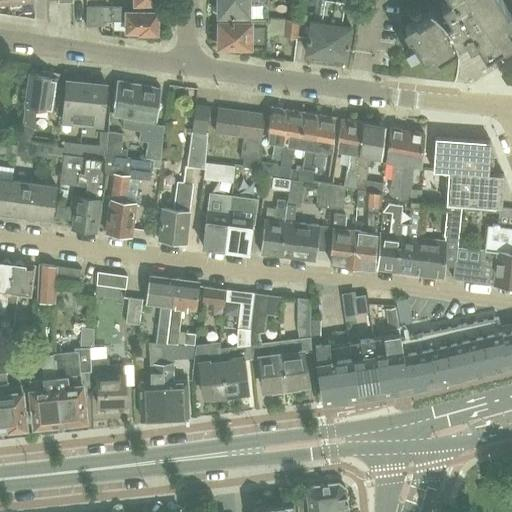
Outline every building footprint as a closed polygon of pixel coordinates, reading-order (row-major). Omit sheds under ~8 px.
[(249,4),(269,4),(274,4),(273,0),(218,0),(219,5),(216,5),(216,13),(219,13),(219,15),(249,15),(249,4)] [(326,55),(334,0),(324,0),(321,21),(312,20),(306,52),(309,52),(311,55),(316,56),(319,54),(326,55)] [(344,0),(334,0),(326,55),(334,56),(336,59),(341,59),(344,57),(346,58),(351,25),(342,24),(346,0),(344,0)] [(466,37),(469,41),(476,37),(484,51),(511,34),(502,19),(511,13),(503,0),(440,0),(442,3),(405,26),(427,62),(466,37)] [(127,11),(127,7),(86,6),(86,26),(104,26),(104,21),(127,21),(126,30),(140,30),(140,32),(157,32),(157,29),(160,29),(160,15),(157,15),(157,11),(127,11)] [(298,38),(301,18),(289,18),(287,36),(298,38)] [(268,26),(252,26),(252,21),(219,21),(219,24),(216,24),(215,32),(219,32),(219,43),(222,47),(268,48),(268,26)] [(31,141),(33,126),(36,106),(50,108),(54,86),(56,87),(58,73),(42,70),(42,74),(30,72),(19,139),(31,141)] [(82,123),(87,81),(67,79),(62,121),(82,123)] [(132,129),(140,84),(119,80),(113,112),(125,114),(123,128),(132,129)] [(87,81),(82,123),(102,125),(107,83),(87,81)] [(155,124),(156,119),(162,87),(140,84),(132,129),(140,131),(139,141),(147,142),(145,155),(161,157),(163,126),(155,124)] [(196,104),(193,130),(206,132),(210,106),(196,104)] [(281,159),(288,109),(271,106),(268,140),(275,141),(272,157),(281,159)] [(218,107),(215,131),(227,133),(230,109),(218,107)] [(230,109),(227,133),(238,134),(242,110),(230,109)] [(300,145),(304,112),(288,109),(281,159),(282,159),(281,165),(279,176),(288,177),(294,144),(300,145)] [(242,110),(238,134),(242,135),(250,136),(254,112),(242,110)] [(254,112),(250,136),(262,138),(265,114),(254,112)] [(318,134),(320,115),(304,112),(300,145),(306,146),(302,169),(300,169),(300,179),(311,180),(312,172),(313,165),(318,134)] [(318,134),(313,165),(323,166),(326,150),(333,151),(336,117),(320,115),(318,134)] [(341,118),(337,151),(351,152),(350,166),(346,165),(344,184),(347,185),(358,186),(358,167),(363,121),(341,118)] [(381,156),(384,125),(363,121),(358,167),(358,186),(363,187),(368,154),(381,156)] [(20,126),(7,124),(5,136),(18,138),(20,126)] [(404,178),(408,129),(390,126),(387,159),(395,161),(390,199),(397,200),(404,178)] [(421,166),(425,132),(408,129),(404,178),(397,200),(410,200),(414,165),(421,166)] [(193,130),(187,165),(205,167),(208,132),(206,132),(193,130)] [(100,132),(99,144),(80,142),(79,155),(105,159),(106,150),(107,133),(100,132)] [(106,150),(127,152),(127,149),(121,149),(123,134),(107,133),(106,150)] [(260,167),(260,162),(262,138),(250,136),(242,135),(239,157),(243,157),(242,164),(260,167)] [(489,172),(491,140),(435,136),(432,170),(448,172),(446,203),(497,206),(502,207),(504,173),(489,172)] [(31,141),(19,139),(17,139),(16,144),(17,144),(15,154),(37,157),(37,152),(39,142),(31,141)] [(17,144),(16,144),(0,141),(0,151),(15,154),(17,144)] [(79,155),(80,142),(65,141),(64,146),(63,154),(79,155)] [(64,146),(39,142),(37,152),(63,156),(63,154),(64,146)] [(126,158),(127,152),(106,150),(105,159),(106,159),(104,173),(108,173),(114,174),(106,231),(130,235),(135,202),(124,201),(125,189),(127,176),(148,179),(150,161),(126,158)] [(77,183),(77,181),(79,155),(63,154),(63,156),(60,180),(77,183)] [(95,229),(105,159),(79,155),(77,181),(87,182),(86,195),(76,194),(72,226),(95,229)] [(218,178),(220,163),(206,161),(205,177),(218,178)] [(279,176),(281,165),(260,162),(260,167),(259,173),(264,174),(279,176)] [(195,166),(188,165),(186,181),(193,182),(195,166)] [(0,216),(6,218),(12,178),(0,176),(0,216)] [(289,178),(275,176),(273,187),(288,188),(289,178)] [(29,214),(33,181),(12,178),(6,218),(15,219),(16,212),(29,214)] [(304,180),(289,178),(288,188),(287,200),(286,202),(297,204),(297,205),(301,206),(304,180)] [(194,182),(178,180),(174,209),(162,207),(158,238),(186,242),(190,211),(189,211),(194,182)] [(33,181),(29,214),(41,215),(40,222),(49,223),(50,216),(51,216),(56,184),(33,181)] [(332,183),(319,181),(316,206),(330,207),(330,206),(332,183)] [(332,183),(330,206),(345,207),(347,185),(344,184),(332,183)] [(382,191),(369,190),(368,204),(381,205),(382,191)] [(225,247),(230,214),(232,197),(209,194),(202,244),(225,247)] [(230,214),(225,247),(248,250),(253,216),(252,216),(254,200),(243,199),(232,197),(230,214)] [(286,202),(287,200),(278,199),(276,219),(265,218),(261,252),(280,254),(286,202)] [(286,202),(280,254),(315,259),(316,246),(327,248),(329,226),(294,221),(296,204),(286,202)] [(354,250),(353,264),(374,267),(379,205),(369,204),(367,231),(359,230),(357,251),(354,250)] [(400,234),(401,222),(403,205),(389,204),(383,212),(392,213),(390,233),(380,232),(378,267),(397,270),(400,234)] [(511,208),(502,207),(497,206),(496,224),(488,223),(485,248),(481,248),(481,251),(457,248),(456,260),(454,259),(452,278),(493,283),(511,285),(511,208)] [(418,237),(417,237),(419,208),(411,208),(409,223),(401,222),(400,234),(397,270),(415,272),(418,237)] [(442,236),(457,237),(460,237),(462,209),(445,208),(442,236)] [(357,251),(359,230),(344,228),(345,215),(334,213),(331,261),(353,264),(354,250),(357,251)] [(418,237),(415,272),(442,276),(445,240),(418,237)] [(0,325),(4,326),(12,261),(0,259),(0,325)] [(18,292),(30,294),(34,264),(12,261),(4,326),(13,327),(18,292)] [(35,301),(54,303),(58,265),(39,263),(35,301)] [(58,265),(57,278),(80,281),(81,268),(58,265)] [(165,343),(174,277),(150,274),(146,301),(161,303),(156,343),(164,343),(165,343)] [(175,344),(178,322),(180,306),(196,308),(199,280),(174,277),(165,343),(174,344),(175,344)] [(228,289),(204,286),(202,298),(226,301),(228,289)] [(244,358),(252,357),(251,344),(250,336),(255,293),(228,289),(227,301),(242,302),(239,327),(239,345),(220,347),(226,394),(240,393),(240,392),(248,391),(244,358)] [(272,388),(286,387),(279,340),(262,342),(261,331),(266,330),(271,295),(255,293),(250,336),(251,344),(252,357),(260,356),(264,389),(272,388)] [(126,321),(140,323),(143,297),(129,295),(126,321)] [(396,300),(400,324),(412,321),(408,297),(396,300)] [(311,300),(299,298),(299,326),(310,327),(311,300)] [(394,307),(386,309),(390,330),(398,328),(398,325),(395,310),(394,307)] [(399,333),(409,386),(433,380),(471,372),(508,363),(511,361),(511,328),(502,331),(500,324),(498,316),(401,336),(400,334),(399,333)] [(320,319),(311,319),(312,336),(320,336),(320,319)] [(92,347),(93,329),(81,328),(80,346),(81,352),(52,355),(55,376),(60,423),(72,422),(75,424),(80,423),(83,420),(86,420),(82,383),(81,371),(91,371),(90,358),(89,347),(92,347)] [(181,345),(191,346),(192,334),(182,333),(181,345)] [(399,333),(374,337),(383,392),(387,391),(409,386),(399,333)] [(279,340),(286,387),(300,385),(299,384),(307,383),(303,350),(312,349),(310,336),(292,338),(279,340)] [(374,337),(349,341),(359,396),(383,392),(374,337)] [(212,396),(226,394),(220,347),(220,341),(197,343),(193,364),(200,363),(204,396),(212,395),(212,396)] [(329,342),(314,346),(316,361),(324,401),(332,400),(359,396),(349,341),(329,344),(329,342)] [(164,343),(156,343),(151,342),(152,372),(140,373),(140,381),(139,381),(140,416),(165,415),(163,360),(164,343)] [(174,344),(165,343),(164,343),(163,360),(165,415),(188,414),(186,379),(185,371),(174,371),(173,362),(174,344)] [(4,355),(0,355),(0,425),(7,425),(7,427),(14,427),(16,429),(20,429),(22,426),(26,425),(22,389),(8,390),(6,370),(4,355)] [(90,358),(91,371),(91,391),(97,391),(97,405),(126,404),(124,364),(109,365),(109,357),(90,358)] [(47,424),(60,423),(55,376),(29,379),(30,388),(34,426),(38,425),(40,428),(45,427),(47,424)] [(346,488),(346,487),(339,481),(330,482),(321,483),(321,484),(308,485),(307,492),(309,511),(348,511),(346,488)]
